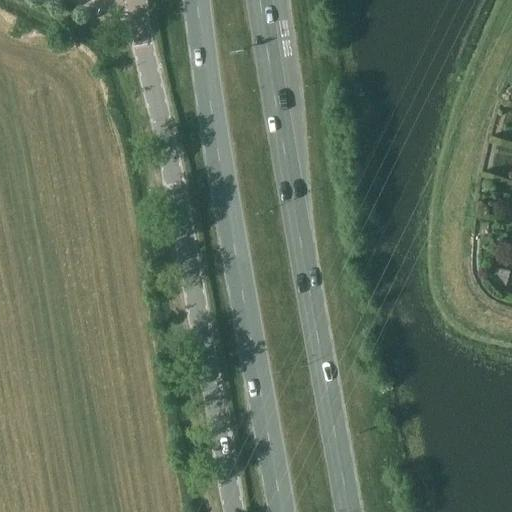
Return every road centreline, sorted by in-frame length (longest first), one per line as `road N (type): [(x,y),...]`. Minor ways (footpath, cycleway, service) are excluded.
road 1 (primary): [(350,511),(258,0)]
road 2 (primary): [(194,0),(210,138),(279,511)]
road 3 (unclassified): [(232,511),(135,2)]
